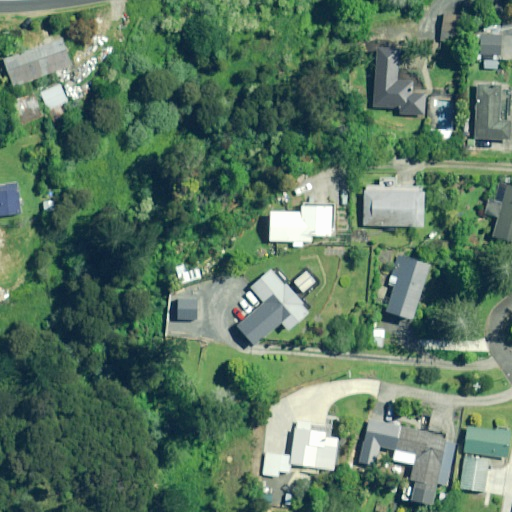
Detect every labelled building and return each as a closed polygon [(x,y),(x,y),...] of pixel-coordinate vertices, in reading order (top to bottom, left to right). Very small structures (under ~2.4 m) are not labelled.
[(460,15),(444,13),(441,40),(457,42),(460,15)] [(500,36),(481,35),(480,55),(500,56),(500,36)] [(74,74),(71,66),(61,38),(3,59),(13,87),(56,71),(59,79),(74,74)] [(397,81),(399,48),(377,47),(373,107),(400,108),(400,114),(424,115),(425,90),(412,89),(413,82),(397,81)] [(69,109),(59,85),(40,93),(50,117),(69,109)] [(500,87),(476,86),(474,139),(508,140),(509,121),(498,120),(500,87)] [(38,107),(33,94),(13,101),(18,115),(38,107)] [(511,186),(492,182),(484,213),(496,216),(491,237),(511,242),(511,186)] [(0,216),(21,214),(17,184),(0,185),(0,216)] [(422,227),(423,192),(364,191),(363,225),(422,227)] [(332,206),(301,204),(301,213),(271,211),(269,241),(293,242),(292,247),(301,247),(302,242),(312,242),(312,235),(331,236),(332,206)] [(429,266),(397,256),(388,284),(394,287),(386,312),(412,320),(429,266)] [(258,297),(253,301),(260,309),(245,323),(256,336),(276,318),(287,331),(308,313),(271,270),(250,288),(258,297)] [(292,282),(302,293),(314,282),(304,271),(292,282)] [(203,296),(180,296),(180,319),(203,319),(203,296)] [(385,331),(374,328),(370,344),(380,347),(385,331)] [(448,422),(430,419),(428,432),(398,427),(392,460),(413,464),(406,500),(431,505),(435,483),(447,486),(456,436),(446,434),(448,422)] [(325,422),(298,420),(297,429),(294,428),(291,455),(280,454),(278,472),(289,473),(290,465),(333,469),(336,437),(323,436),(324,432),(325,422)] [(511,432),(467,427),(460,489),(484,491),(488,456),(508,458),(511,432)] [(368,429),(364,441),(390,448),(393,436),(368,429)] [(275,462),(266,461),(265,477),(274,477),(275,462)] [(452,494),(439,493),(439,506),(452,506),(452,494)]
